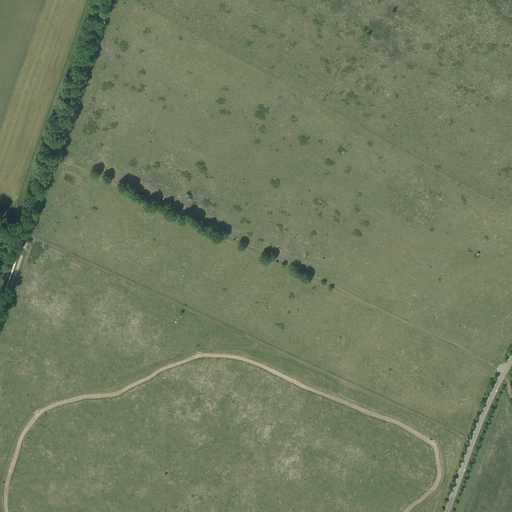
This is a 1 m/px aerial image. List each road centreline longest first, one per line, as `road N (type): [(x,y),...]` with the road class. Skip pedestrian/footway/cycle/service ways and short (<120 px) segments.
road 1 (track): [(0,482),(19,426),(39,406),(179,355),(243,348),(324,375),(430,433),(445,476),(416,511)]
road 2 (track): [(94,0),(18,233)]
road 3 (track): [(110,0),(55,158)]
road 4 (secondary): [(446,511),(511,357)]
